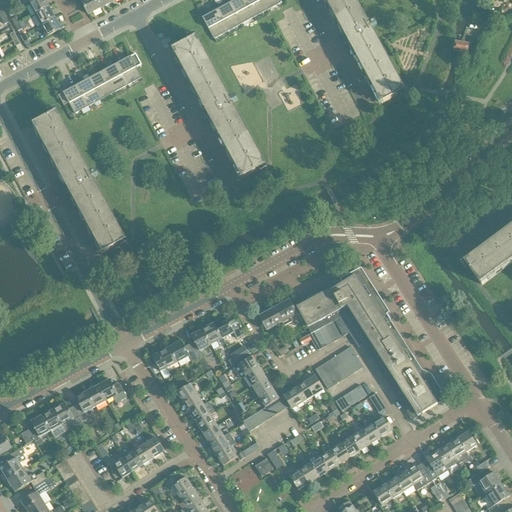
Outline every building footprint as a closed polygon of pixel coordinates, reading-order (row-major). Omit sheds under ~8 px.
[(36,16),(50,8),(45,0),(38,0),(30,4),(36,16)] [(83,0),(81,1),(89,15),(100,9),(94,0),(83,0)] [(109,0),(94,0),(100,9),(111,3),(109,0)] [(244,0),(236,0),(229,4),(241,25),(254,18),(244,0)] [(261,0),(244,0),(254,18),(268,11),(261,0)] [(261,0),(268,11),(281,3),(279,0),(261,0)] [(370,25),(356,0),(325,0),(381,104),(405,91),(372,29),(378,25),(376,22),(370,25)] [(229,4),(216,11),(227,32),(241,25),(229,4)] [(42,26),(55,19),(50,8),(36,16),(42,26)] [(477,16),(484,25),(494,17),(488,9),(477,16)] [(216,11),(203,18),(214,39),(227,32),(216,11)] [(42,26),(47,37),(61,30),(55,19),(42,26)] [(10,35),(13,42),(18,39),(14,32),(10,35)] [(231,100),(197,37),(173,50),(206,112),(201,115),(204,120),(202,121),(209,117),(242,179),(266,166),(233,103),(238,100),(236,97),(231,100)] [(456,42),(454,51),(467,53),(468,45),(456,42)] [(131,57),(117,64),(129,85),(142,78),(131,57)] [(117,64),(104,72),(115,93),(129,85),(117,64)] [(104,72),(90,79),(102,100),(115,93),(104,72)] [(90,79),(77,86),(88,107),(102,100),(90,79)] [(77,86),(58,96),(64,106),(69,103),(75,114),(88,107),(77,86)] [(58,112),(34,125),(103,254),(127,241),(104,199),(58,112)] [(511,226),(464,262),(480,284),(511,260),(511,226)] [(371,292),(360,274),(342,284),(342,283),(337,285),(338,287),(338,288),(332,291),(331,288),(297,308),(311,333),(340,318),(340,319),(335,321),(343,337),(349,334),(358,348),(364,345),(412,421),(447,399),(431,374),(422,370),(390,320),(391,320),(387,314),(386,315),(371,292)] [(297,315),(290,300),(274,309),(284,327),(292,322),(290,319),(297,315)] [(267,331),(274,327),(276,331),(284,327),(274,309),(259,317),(267,331)] [(229,323),(226,318),(214,324),(222,339),(234,333),(237,339),(243,336),(234,321),(229,323)] [(338,340),(343,337),(335,321),(330,324),(338,340)] [(214,324),(203,330),(210,345),(222,339),(214,324)] [(333,343),(338,340),(330,324),(324,327),(333,343)] [(328,346),(333,343),(324,327),(319,330),(328,346)] [(203,357),(200,351),(210,345),(203,330),(191,336),(194,342),(190,345),(198,360),(203,357)] [(323,349),(328,346),(319,330),(314,333),(323,349)] [(312,341),(318,352),(323,349),(314,333),(311,334),(309,336),(312,341)] [(300,341),(303,346),(312,341),(309,336),(308,336),(300,341)] [(189,357),(193,363),(198,360),(190,345),(185,347),(181,342),(170,348),(178,363),(189,357)] [(245,347),(231,356),(236,364),(250,355),(246,347),(245,347)] [(286,347),(278,351),(281,357),(289,352),(286,347)] [(160,372),(167,369),(178,363),(170,348),(152,357),(160,372)] [(351,348),(345,351),(352,361),(357,358),(351,348)] [(347,364),(352,361),(345,351),(340,354),(347,364)] [(342,367),(347,364),(340,354),(335,357),(342,367)] [(240,379),(245,376),(259,367),(253,357),(233,369),(240,379)] [(337,371),(342,367),(335,357),(330,361),(337,371)] [(352,361),(358,371),(364,368),(357,358),(352,361)] [(332,374),(337,371),(330,361),(325,364),(332,374)] [(353,374),(358,371),(352,361),(347,364),(353,374)] [(326,377),(332,374),(325,364),(320,367),(326,377)] [(347,364),(342,367),(348,378),(353,374),(347,364)] [(266,378),(259,367),(245,376),(252,387),(266,378)] [(315,370),(322,380),(326,377),(320,367),(315,370)] [(342,367),(337,371),(343,381),(348,378),(342,367)] [(337,371),(332,374),(338,384),(343,381),(337,371)] [(332,374),(326,377),(333,387),(338,384),(332,374)] [(313,397),(324,390),(315,376),(304,383),(313,397)] [(185,377),(169,387),(173,392),(188,382),(185,377)] [(328,390),(333,387),(326,377),(322,380),(328,390)] [(273,388),(266,378),(252,387),(259,397),(273,388)] [(110,380),(98,386),(107,401),(113,398),(116,404),(127,398),(118,383),(113,386),(110,380)] [(304,383),(294,390),(303,404),(305,402),(307,405),(311,403),(309,400),(313,397),(304,383)] [(191,384),(177,393),(184,404),(198,395),(191,384)] [(107,401),(98,386),(87,392),(95,407),(107,401)] [(362,399),(367,396),(361,386),(356,389),(362,399)] [(280,399),(273,388),(259,397),(266,408),(268,407),(274,403),(278,400),(280,399)] [(357,402),(362,399),(356,389),(351,392),(357,402)] [(292,410),(303,404),(294,390),(283,396),(284,397),(290,407),(292,410)] [(88,419),(84,413),(95,407),(87,392),(76,399),(79,404),(74,407),(83,424),(82,422),(88,419)] [(352,406),(357,402),(351,392),(346,396),(352,406)] [(379,412),(385,408),(376,394),(370,398),(379,412)] [(190,414),(204,405),(198,395),(184,404),(190,414)] [(347,409),(352,406),(346,396),(341,399),(347,409)] [(278,400),(285,410),(290,407),(284,397),(280,399),(278,400)] [(336,402),(342,412),(347,409),(341,399),(336,402)] [(278,400),(274,403),(280,413),(285,410),(278,400)] [(209,402),(204,405),(190,414),(197,425),(211,416),(216,413),(209,402)] [(274,403),(268,407),(275,416),(280,413),(274,403)] [(69,410),(66,404),(54,410),(66,433),(83,424),(74,407),(69,410)] [(266,408),(263,410),(269,420),(275,416),(268,407),(266,408)] [(385,417),(389,415),(385,408),(379,412),(379,417),(381,419),(374,424),(382,438),(393,431),(385,417)] [(66,433),(54,410),(42,416),(51,431),(55,438),(66,433)] [(263,410),(258,413),(264,423),(269,420),(263,410)] [(258,413),(253,416),(259,426),(264,423),(258,413)] [(316,414),(311,418),(315,423),(320,419),(316,414)] [(26,425),(29,430),(28,431),(34,441),(34,440),(38,446),(43,443),(40,437),(51,431),(42,416),(31,422),(26,425)] [(197,425),(204,436),(218,427),(211,416),(197,425)] [(253,416),(248,420),(254,430),(259,426),(253,416)] [(371,419),(364,423),(366,429),(363,431),(372,445),(382,438),(374,424),(371,419)] [(247,429),(250,433),(254,430),(248,420),(244,422),(248,429),(247,429)] [(131,422),(126,425),(130,431),(135,428),(134,427),(131,422)] [(139,424),(134,427),(135,428),(137,432),(138,433),(143,430),(139,424)] [(204,436),(211,446),(225,437),(218,427),(204,436)] [(26,445),(27,444),(34,441),(28,431),(21,435),(26,445)] [(362,451),(372,445),(363,431),(353,437),(362,451)] [(477,446),(468,432),(457,439),(469,458),(470,458),(467,453),(477,446)] [(0,439),(0,455),(12,448),(4,436),(0,439)] [(231,448),(231,447),(225,437),(211,446),(217,457),(231,448)] [(362,451),(353,437),(342,444),(351,458),(362,451)] [(165,452),(156,438),(145,445),(153,459),(165,452)] [(459,465),(469,458),(457,439),(447,446),(458,463),(459,465)] [(239,462),(260,449),(257,444),(238,455),(233,446),(231,447),(231,448),(217,457),(224,467),(237,459),(239,462)] [(332,451),(341,464),(351,458),(342,444),(332,450),(332,451)] [(96,448),(105,461),(110,458),(101,445),(96,448)] [(153,459),(145,445),(134,452),(143,466),(153,459)] [(323,449),(324,455),(321,457),(330,471),(341,464),(332,451),(332,450),(329,445),(323,449)] [(447,470),(458,463),(447,446),(436,453),(448,471),(447,470)] [(10,463),(1,469),(9,481),(24,471),(20,464),(26,460),(23,455),(25,454),(22,448),(7,458),(10,463)] [(124,459),(132,473),(143,466),(134,452),(124,458),(124,459)] [(274,452),(268,455),(277,470),(283,466),(274,452)] [(124,458),(121,453),(116,457),(119,462),(114,465),(123,479),(132,473),(124,459),(124,458)] [(422,464),(433,481),(438,478),(448,471),(436,453),(426,459),(427,461),(422,464)] [(308,459),(320,478),(330,471),(321,457),(318,459),(315,454),(308,459)] [(274,470),(267,459),(255,467),(262,477),(274,470)] [(308,459),(302,462),(306,467),(301,470),(309,484),(320,478),(308,459)] [(66,461),(55,467),(59,472),(69,466),(66,461)] [(486,462),(477,468),(480,473),(488,468),(488,469),(490,468),(486,462)] [(413,486),(417,493),(428,486),(428,484),(433,481),(422,464),(417,467),(416,466),(405,473),(414,486),(413,486)] [(62,477),(72,471),(69,466),(59,472),(62,477)] [(492,474),(488,469),(488,468),(480,473),(476,476),(469,480),(473,486),(478,483),(486,494),(502,484),(494,473),(492,474)] [(290,477),(299,491),(309,484),(301,470),(290,477)] [(9,481),(16,493),(31,483),(34,488),(33,488),(34,488),(47,479),(43,472),(36,477),(34,474),(28,478),(24,471),(9,481)] [(62,477),(65,482),(75,476),(72,471),(62,477)] [(405,473),(394,479),(403,493),(413,486),(414,486),(405,473)] [(68,487),(79,481),(75,476),(65,482),(68,487)] [(170,488),(173,487),(179,497),(193,488),(187,478),(181,482),(178,477),(166,484),(170,488)] [(34,495),(22,503),(27,511),(34,511),(45,505),(45,504),(51,501),(45,492),(50,489),(50,488),(54,485),(50,478),(47,479),(34,488),(37,493),(34,495)] [(392,500),(403,493),(394,479),(384,486),(392,500)] [(72,492),(82,486),(79,481),(68,487),(72,492)] [(445,500),(450,497),(441,483),(436,486),(445,500)] [(494,507),(488,511),(489,511),(497,511),(510,504),(507,499),(510,497),(502,484),(486,494),(494,507)] [(457,488),(460,493),(465,490),(462,485),(457,488)] [(72,492),(75,497),(85,491),(82,486),(72,492)] [(373,493),(382,506),(392,500),(384,486),(373,493)] [(431,489),(440,503),(445,500),(436,486),(431,489)] [(158,488),(152,492),(156,497),(161,493),(158,488)] [(178,506),(183,503),(186,508),(200,499),(193,488),(179,497),(174,501),(178,506)] [(78,502),(88,496),(85,491),(75,497),(78,502)] [(463,500),(459,494),(449,501),(453,506),(463,500)] [(88,496),(78,502),(81,508),(91,501),(88,496)] [(202,511),(207,509),(200,499),(186,508),(181,511),(202,511)] [(456,511),(466,505),(463,500),(453,506),(456,511)] [(84,511),(85,511),(95,506),(91,501),(81,508),(84,511)] [(158,511),(151,501),(140,507),(143,511),(158,511)] [(339,511),(356,511),(353,506),(350,502),(338,509),(339,511)]
